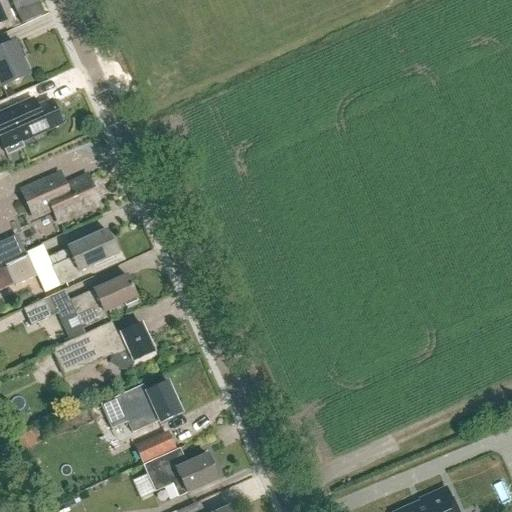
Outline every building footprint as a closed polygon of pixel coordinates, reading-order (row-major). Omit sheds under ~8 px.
[(29,78),(14,44),(0,50),(0,86),(1,90),(29,78)] [(36,109),(33,101),(0,115),(0,143),(6,157),(23,149),(20,143),(61,125),(51,102),(36,109)] [(84,180),(65,188),(59,176),(42,183),(22,192),(34,220),(53,211),(59,225),(97,209),(95,204),(98,202),(90,184),(87,179),(84,180)] [(61,289),(83,279),(80,273),(118,256),(107,233),(68,250),(69,251),(48,260),(43,249),(26,256),(28,260),(8,269),(17,287),(53,270),(61,289)] [(0,245),(0,263),(23,253),(17,238),(0,245)] [(137,300),(127,278),(95,292),(95,291),(70,303),(83,331),(107,319),(105,314),(125,305),(126,308),(137,303),(136,300),(137,300)] [(31,327),(51,317),(43,301),(23,311),(31,327)] [(134,363),(154,354),(141,326),(121,336),(94,349),(88,335),(52,352),(64,378),(82,370),(77,361),(94,354),(98,363),(113,356),(112,365),(119,370),(129,371),(134,363)] [(159,424),(160,425),(182,415),(168,385),(147,394),(144,387),(100,406),(111,432),(127,425),(132,436),(159,424)] [(30,434),(18,440),(23,451),(36,445),(30,434)] [(153,460),(173,451),(166,436),(146,445),(153,460)] [(181,467),(175,453),(143,467),(154,490),(171,483),(179,499),(187,495),(187,496),(218,482),(207,456),(181,467)] [(457,511),(448,490),(422,502),(424,505),(408,511),(457,511)] [(221,511),(204,511),(200,503),(180,511),(231,511),(230,508),(221,511)]
